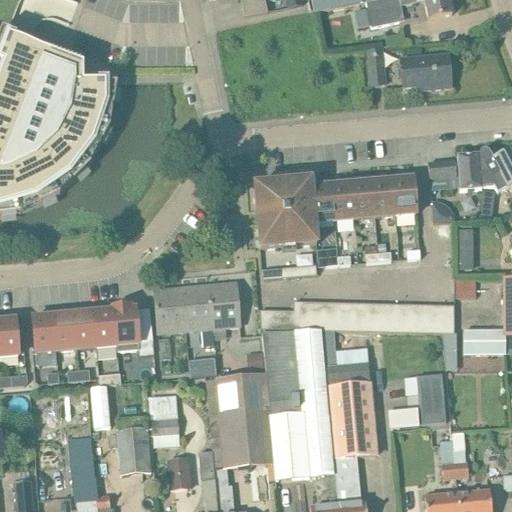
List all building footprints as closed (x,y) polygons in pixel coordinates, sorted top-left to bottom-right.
[(267,15),(263,0),(215,0),(216,2),(224,0),(239,0),(244,20),(267,15)] [(300,0),(284,0),(287,11),(302,8),(300,0)] [(310,0),(314,16),(366,5),(381,1),(389,0),(310,0)] [(371,31),(404,24),(400,8),(423,3),(427,23),(452,17),(447,0),(389,0),(381,1),(366,5),(371,31)] [(0,31),(0,219),(20,217),(37,208),(37,209),(59,198),(72,184),(73,185),(90,168),(90,167),(98,150),(99,151),(110,129),(109,129),(112,110),(113,110),(117,86),(80,86),(80,70),(47,57),(49,51),(0,31)] [(366,54),(368,90),(383,89),(380,53),(366,54)] [(425,93),(450,91),(448,59),(401,63),(403,91),(424,89),(425,93)] [(511,152),(493,162),(482,168),(493,190),(497,196),(511,188),(511,152)] [(457,160),(458,180),(460,194),(481,193),(481,191),(493,190),(482,168),(493,162),(490,157),(489,157),(489,156),(487,154),(485,153),(482,153),(480,154),(479,157),(479,158),(457,160)] [(456,180),(454,164),(428,167),(429,183),(450,181),(456,180)] [(450,181),(429,183),(430,194),(451,192),(450,181)] [(392,184),(395,219),(416,217),(413,182),(392,184)] [(311,191),(311,184),(254,189),(260,252),(316,247),(314,226),(311,191)] [(372,185),(375,221),(395,219),(392,184),(372,185)] [(375,221),(372,185),(351,187),(354,222),(375,221)] [(331,189),(334,224),(354,222),(351,187),(331,189)] [(311,191),(314,226),(334,224),(331,189),(311,191)] [(438,205),(431,204),(433,226),(455,225),(453,217),(450,212),(444,207),(438,205)] [(460,251),(472,252),(472,232),(461,232),(460,251)] [(385,256),(384,246),(377,247),(378,257),(385,256)] [(406,255),(407,263),(420,262),(419,254),(406,255)] [(378,257),(379,266),(391,265),(390,256),(378,257)] [(378,257),(365,258),(366,267),(379,266),(378,257)] [(458,257),(458,276),(473,277),(473,257),(458,257)] [(337,261),(338,269),(350,268),(349,260),(337,261)] [(325,262),(325,270),(338,269),(337,261),(325,262)] [(315,269),(297,271),(298,280),(316,278),(315,269)] [(298,280),(297,271),(279,272),(280,281),(298,280)] [(261,274),(262,283),(280,281),(279,272),(261,274)] [(463,334),(463,358),(503,358),(504,340),(511,339),(511,280),(503,281),(504,334),(463,334)] [(454,301),(475,301),(475,284),(454,284),(454,301)] [(212,332),(240,330),(236,287),(208,289),(212,332)] [(185,335),(212,332),(208,289),(181,292),(185,335)] [(157,337),(185,335),(181,292),(154,294),(157,337)] [(293,315),(293,334),(308,334),(309,306),(293,305),(293,315)] [(309,306),(308,334),(320,335),(323,335),(323,306),(309,306)] [(323,306),(323,335),(334,335),(337,335),(338,306),(323,306)] [(338,306),(337,335),(352,335),(352,307),(338,306)] [(352,307),(352,335),(366,335),(367,307),(352,307)] [(367,307),(366,335),(381,336),(381,308),(367,307)] [(381,308),(381,336),(395,336),(396,308),(381,308)] [(396,308),(395,336),(410,336),(410,308),(396,308)] [(410,308),(410,336),(424,336),(425,309),(410,308)] [(116,349),(115,349),(116,355),(140,353),(136,312),(130,313),(129,309),(112,311),(113,314),(116,349)] [(425,309),(424,336),(439,337),(440,309),(425,309)] [(440,309),(439,337),(442,337),(453,337),(453,309),(452,309),(440,309)] [(92,316),(95,351),(115,349),(116,349),(113,314),(92,316)] [(260,314),(259,314),(261,333),(271,334),(271,314),(260,314)] [(281,334),(282,315),(271,314),(271,334),(281,334)] [(282,315),(281,334),(293,334),(293,315),(282,315)] [(72,318),(75,353),(95,351),(92,316),(72,318)] [(51,320),(54,355),(75,353),(72,318),(51,320)] [(35,357),(54,355),(51,320),(31,322),(35,357)] [(0,324),(0,360),(19,358),(16,323),(0,324)] [(309,511),(340,511),(337,478),(335,479),(320,336),(264,338),(267,377),(273,469),(274,485),(315,481),(317,509),(310,510),(309,511)] [(169,342),(159,343),(161,363),(171,362),(169,342)] [(246,357),(248,376),(262,375),(261,356),(246,357)] [(197,362),(198,379),(215,378),(213,361),(197,362)] [(365,511),(365,507),(361,507),(357,460),(376,458),(368,367),(328,372),(338,462),(335,462),(337,478),(340,511),(365,511)] [(89,373),(78,374),(79,384),(90,383),(89,373)] [(67,385),(79,384),(78,374),(67,375),(67,385)] [(58,376),(46,377),(47,387),(59,386),(58,376)] [(120,388),(119,377),(108,378),(109,389),(120,388)] [(208,383),(217,483),(219,511),(233,511),(231,489),(228,489),(226,474),(273,469),(267,377),(208,383)] [(11,380),(0,380),(0,384),(1,391),(12,390),(11,380)] [(443,385),(417,387),(418,401),(420,429),(446,427),(443,385)] [(109,389),(88,390),(90,431),(110,431),(109,389)] [(28,398),(12,399),(12,406),(20,414),(29,413),(28,398)] [(149,401),(151,432),(152,439),(153,452),(179,450),(175,399),(149,401)] [(417,411),(387,413),(389,432),(419,429),(417,411)] [(151,432),(146,432),(145,421),(117,423),(121,480),(150,478),(146,440),(152,439),(151,432)] [(451,436),(452,445),(455,482),(468,481),(467,465),(465,466),(463,435),(451,436)] [(440,446),(443,484),(455,482),(452,445),(440,446)] [(211,455),(198,456),(200,484),(214,483),(211,455)] [(167,464),(169,494),(191,492),(188,462),(167,464)] [(77,484),(73,484),(75,511),(100,511),(99,499),(97,499),(95,482),(94,482),(92,468),(76,470),(77,484)] [(511,478),(502,480),(504,495),(511,494),(511,478)] [(219,511),(217,483),(202,485),(204,511),(219,511)] [(16,511),(33,511),(31,485),(15,486),(16,511)] [(457,498),(458,511),(491,511),(489,495),(457,498)] [(458,511),(457,498),(424,501),(425,511),(458,511)] [(99,499),(100,511),(109,511),(108,499),(99,499)]
